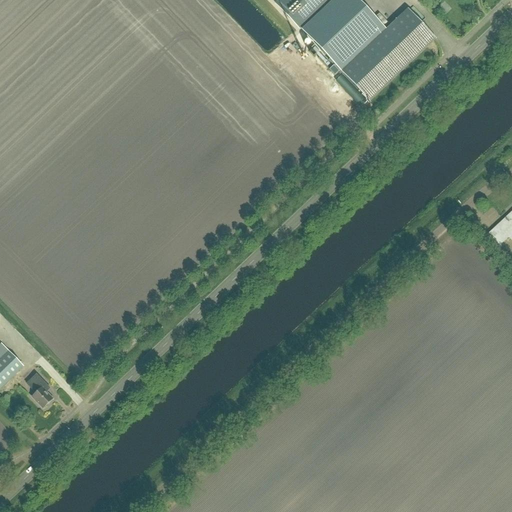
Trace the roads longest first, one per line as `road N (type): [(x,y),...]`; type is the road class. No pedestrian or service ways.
road 1 (tertiary): [(0,501),(511,12)]
road 2 (unclassified): [(142,511),(464,208),(511,174)]
